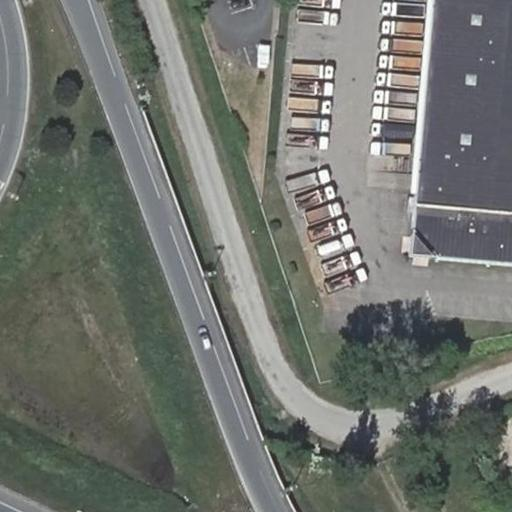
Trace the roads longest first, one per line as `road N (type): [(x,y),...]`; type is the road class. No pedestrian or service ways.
road 1 (unclassified): [(511,382),(350,428),(323,420),(299,398),(268,350),(154,0)]
road 2 (motorway): [(269,511),(78,0)]
road 3 (motorway): [(6,0),(18,106),(0,182)]
